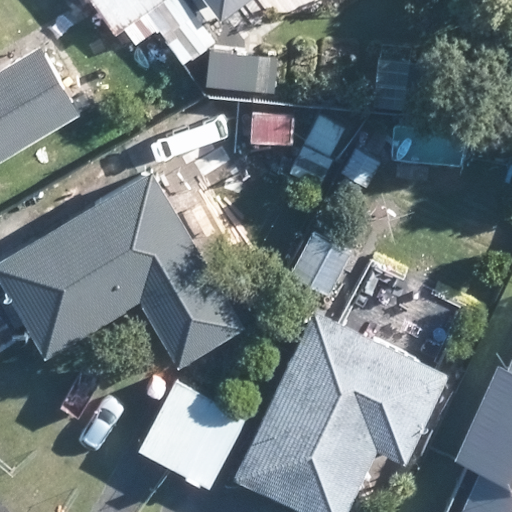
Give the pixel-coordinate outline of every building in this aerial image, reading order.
[(214,38),(205,24),(187,0),(96,0),(102,9),(114,27),(122,21),(135,39),(156,25),(182,61),(214,38)] [(209,0),(218,11),(232,0),(209,0)] [(0,56),(0,151),(79,105),(76,99),(37,34),(0,56)] [(224,82),(272,86),(275,50),(228,45),(224,82)] [(373,103),(432,107),(435,58),(376,54),(373,103)] [(290,140),(292,108),(250,106),(248,133),(279,135),(279,139),(290,140)] [(317,107),(290,165),(322,180),(334,154),(328,151),(343,120),(317,107)] [(243,319),(224,285),(152,161),(0,248),(0,270),(44,347),(140,292),(178,358),(243,319)] [(364,247),(372,248),(380,237),(379,226),(371,218),(359,219),(350,228),(351,240),(359,247),(364,247)] [(343,314),(336,309),(314,298),(311,304),(232,468),(322,511),(341,511),(375,440),(405,455),(448,363),(343,314)] [(511,511),(511,363),(495,355),(454,447),(479,458),(454,511),(511,511)] [(208,481),(246,413),(176,373),(138,442),(170,460),(177,463),(208,481)]
